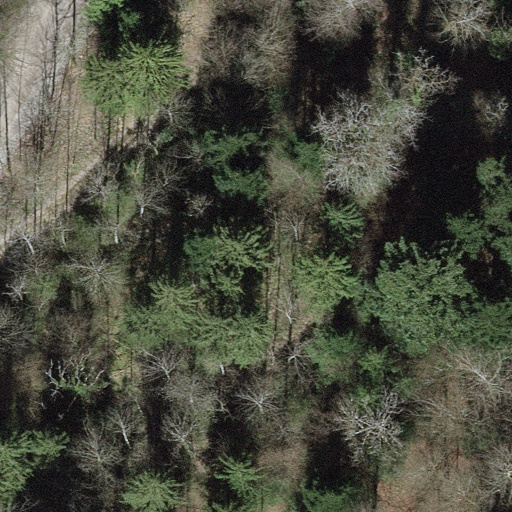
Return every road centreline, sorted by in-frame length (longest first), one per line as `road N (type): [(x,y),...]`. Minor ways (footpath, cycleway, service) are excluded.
road 1 (track): [(0,230),(271,0)]
road 2 (unclassified): [(0,117),(69,0)]
